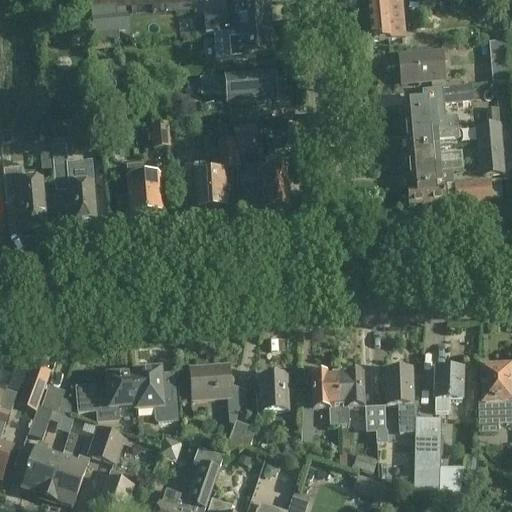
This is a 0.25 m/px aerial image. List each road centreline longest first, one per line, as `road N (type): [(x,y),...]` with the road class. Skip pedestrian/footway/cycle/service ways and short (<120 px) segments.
road 1 (residential): [(0,319),(338,280)]
road 2 (residential): [(338,280),(316,0)]
road 3 (residential): [(338,280),(511,274)]
